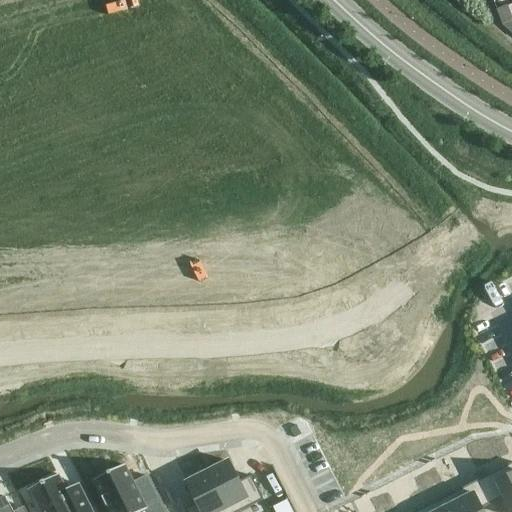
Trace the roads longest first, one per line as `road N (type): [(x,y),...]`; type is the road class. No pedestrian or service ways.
road 1 (residential): [(177,341),(327,320),(369,303),(443,239),(203,0)]
road 2 (residential): [(308,511),(273,439),(253,429),(162,441),(72,433),(0,460)]
road 3 (residential): [(43,182),(113,161),(177,341)]
road 4 (tertiary): [(511,127),(465,103),(336,0)]
road 5 (residential): [(0,354),(177,341)]
